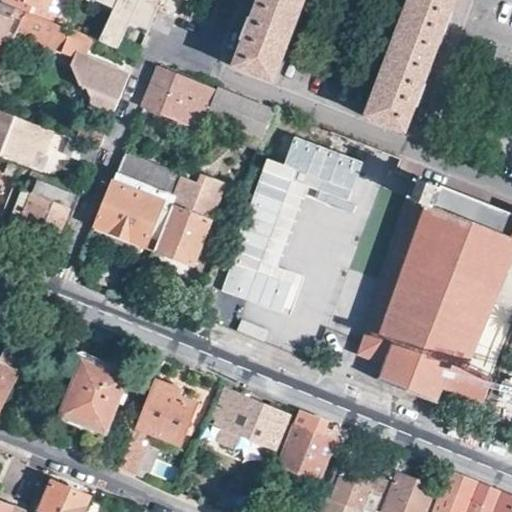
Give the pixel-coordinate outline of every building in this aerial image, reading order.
[(13,29),(21,7),(2,0),(0,0),(0,30),(3,24),(13,29)] [(2,0),(21,7),(54,21),(58,10),(47,6),(48,0),(2,0)] [(145,0),(96,0),(111,7),(130,15),(147,22),(155,4),(153,3),(145,0)] [(298,7),(280,0),(258,0),(251,20),(247,19),(245,27),(240,38),(244,39),(235,65),(272,79),(298,7)] [(450,0),(407,0),(392,43),(429,57),(438,32),(441,33),(445,23),(449,12),(447,9),(450,0)] [(54,21),(21,7),(13,29),(10,35),(43,49),(46,43),(70,54),(79,31),(54,21)] [(116,46),(130,15),(111,7),(97,39),(115,46),(116,46)] [(421,87),(418,86),(429,57),(392,43),(365,115),(402,131),(411,105),(414,106),(418,95),(421,87)] [(122,86),(128,70),(74,48),(68,62),(76,82),(82,84),(88,96),(85,105),(110,115),(122,86)] [(211,89),(158,66),(149,88),(143,104),(196,126),(211,89)] [(206,114),(262,138),(274,108),(246,97),(218,85),(206,114)] [(0,106),(0,150),(9,154),(29,162),(35,147),(43,151),(53,129),(23,116),(0,106)] [(329,131),(293,116),(272,169),(267,185),(260,182),(220,285),(258,299),(298,196),(302,198),(317,160),(329,131)] [(77,139),(98,146),(104,130),(84,122),(77,139)] [(395,170),(399,159),(329,131),(317,160),(388,188),(395,170)] [(63,150),(91,163),(98,146),(77,139),(68,135),(63,150)] [(117,170),(175,193),(182,176),(182,175),(124,152),(121,160),(117,170)] [(272,169),(252,162),(246,177),(260,182),(267,185),(272,169)] [(59,224),(66,227),(81,189),(19,164),(0,210),(0,220),(52,242),(59,224)] [(96,224),(153,247),(171,203),(175,193),(117,170),(96,224)] [(413,177),(395,170),(388,188),(405,196),(413,177)] [(153,247),(190,262),(208,218),(222,181),(201,173),(198,183),(182,176),(175,193),(171,203),(153,247)] [(511,216),(413,177),(405,196),(410,198),(359,353),(383,363),(378,378),(435,403),(442,387),(481,402),(490,379),(483,376),(463,367),(494,289),(511,243),(511,216)] [(483,376),(511,302),(511,296),(494,289),(463,367),(483,376)] [(0,405),(29,346),(24,344),(30,333),(15,325),(0,354),(0,405)] [(103,432),(125,376),(100,366),(80,357),(57,412),(103,432)] [(117,467),(145,478),(157,450),(140,443),(146,430),(180,444),(195,406),(176,398),(180,391),(153,380),(117,467)] [(288,413),(227,387),(214,416),(219,419),(217,424),(244,436),(273,448),(288,413)] [(326,422),(301,412),(279,465),(318,480),(340,427),(326,422)] [(244,436),(227,429),(222,442),(238,449),(244,436)] [(404,460),(397,457),(387,481),(374,511),(383,511),(384,511),(425,511),(435,490),(397,475),(404,460)] [(374,511),(387,481),(381,478),(377,491),(370,488),(374,475),(344,464),(324,511),(374,511)] [(511,511),(511,496),(477,482),(447,471),(432,509),(438,511),(511,511)] [(83,511),(90,498),(52,482),(40,508),(49,511),(48,511),(83,511)] [(0,511),(22,511),(0,502),(0,511)]
